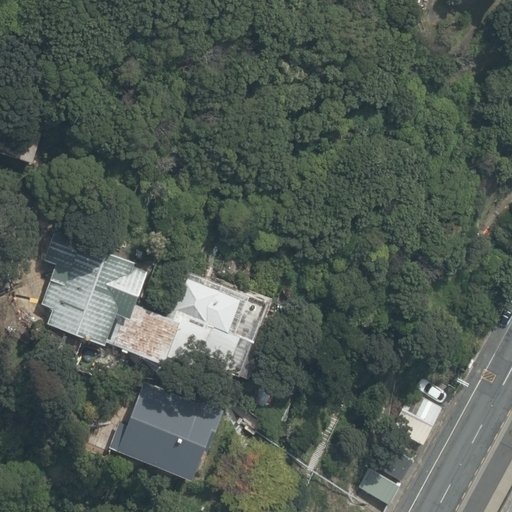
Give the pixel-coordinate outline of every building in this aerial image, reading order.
[(0,150),(33,161),(42,133),(0,119),(0,150)] [(167,316),(134,304),(146,270),(133,265),(135,262),(53,233),(44,259),(56,263),(42,303),(53,307),(47,322),(105,343),(106,340),(164,361),(165,358),(192,367),(198,351),(228,361),(226,369),(238,374),(241,367),(252,371),(265,335),(260,334),(264,322),(259,320),(267,300),(207,279),(206,284),(182,276),(167,316)] [(110,445),(192,477),(203,447),(207,448),(223,407),(146,377),(128,423),(120,420),(110,445)] [(393,428),(423,443),(441,406),(410,391),(393,428)] [(370,462),(402,480),(414,459),(381,441),(370,462)] [(359,487),(388,503),(399,484),(369,468),(359,487)]
